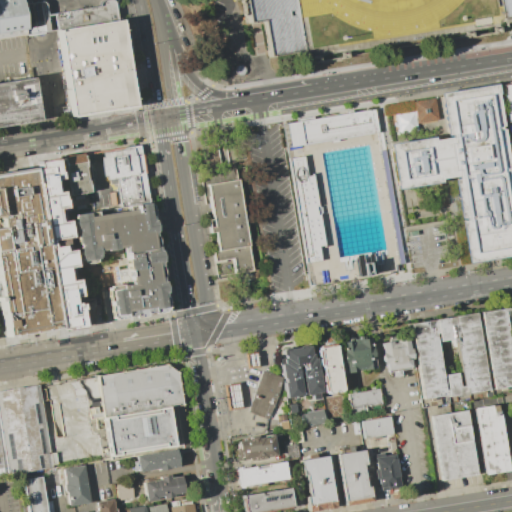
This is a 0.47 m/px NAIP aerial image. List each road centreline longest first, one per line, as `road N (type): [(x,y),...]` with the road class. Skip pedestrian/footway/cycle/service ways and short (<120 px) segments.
road 1 (secondary): [(218,328),(511,280)]
road 2 (secondary): [(511,55),(329,88)]
road 3 (tertiary): [(191,333),(204,307),(182,155)]
road 4 (residential): [(191,333),(217,511)]
road 5 (secondary): [(271,97),(206,92),(163,24)]
road 6 (secondary): [(0,365),(123,344)]
